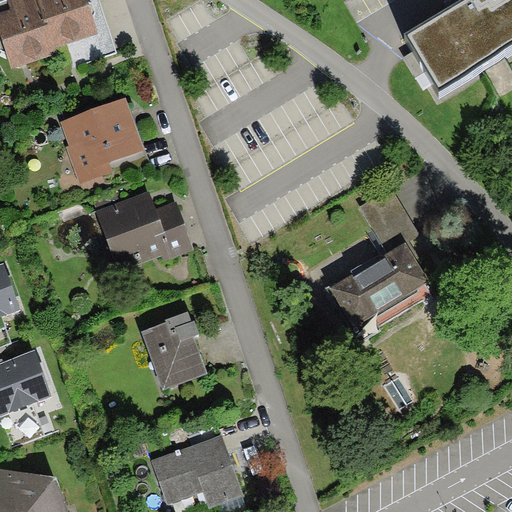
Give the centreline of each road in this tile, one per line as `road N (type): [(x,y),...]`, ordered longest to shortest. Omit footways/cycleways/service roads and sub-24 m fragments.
road 1 (residential): [(137,0),(309,511)]
road 2 (residential): [(511,238),(478,194),(363,86),(244,0)]
